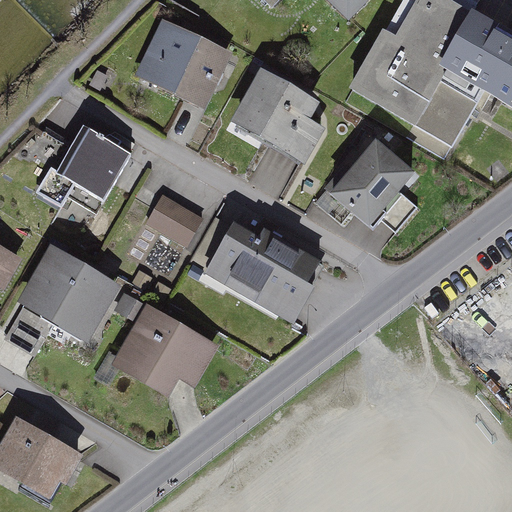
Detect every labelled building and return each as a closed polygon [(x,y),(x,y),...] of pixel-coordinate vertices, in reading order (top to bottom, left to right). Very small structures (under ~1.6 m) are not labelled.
[(367,0),(262,0),(271,8),(279,0),(327,0),(348,20),(367,0)] [(511,40),(439,0),(410,0),(358,94),(451,145),(481,92),(511,109),(511,40)] [(222,55),(166,29),(144,76),(200,102),(222,55)] [(318,111),(267,81),(241,125),(302,161),(320,131),(309,125),(318,111)] [(88,128),(62,170),(55,166),(40,190),(63,205),(78,180),(105,197),(132,155),(88,128)] [(372,232),(416,183),(379,150),(335,200),(372,232)] [(202,220),(165,199),(149,227),(186,248),(202,220)] [(260,243),(235,228),(210,271),(289,317),(320,265),(265,233),(260,243)] [(18,259),(0,249),(0,285),(3,287),(18,259)] [(109,292),(52,260),(27,305),(31,307),(56,321),(84,337),(109,292)] [(145,292),(152,279),(138,271),(131,284),(145,292)] [(172,289),(158,282),(150,296),(164,303),(172,289)] [(141,303),(123,293),(113,312),(131,321),(141,303)] [(56,321),(31,307),(16,335),(40,349),(56,321)] [(208,351),(150,318),(122,368),(121,370),(127,373),(167,396),(176,380),(188,386),(208,351)] [(511,328),(487,351),(500,364),(511,352),(511,328)] [(108,388),(127,373),(121,370),(122,368),(103,360),(93,379),(108,388)] [(77,459),(20,426),(0,461),(0,469),(46,495),(55,479),(62,484),(77,459)]
